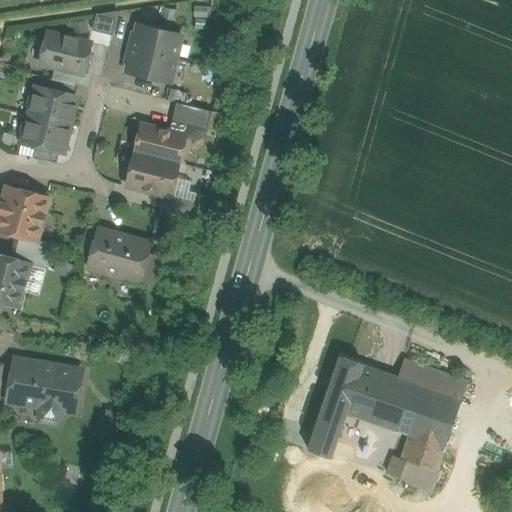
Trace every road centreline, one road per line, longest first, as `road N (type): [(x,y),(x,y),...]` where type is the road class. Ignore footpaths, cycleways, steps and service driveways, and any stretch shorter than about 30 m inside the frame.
road 1 (primary): [(182,511),(329,0)]
road 2 (residential): [(0,162),(61,177),(84,167),(100,89)]
